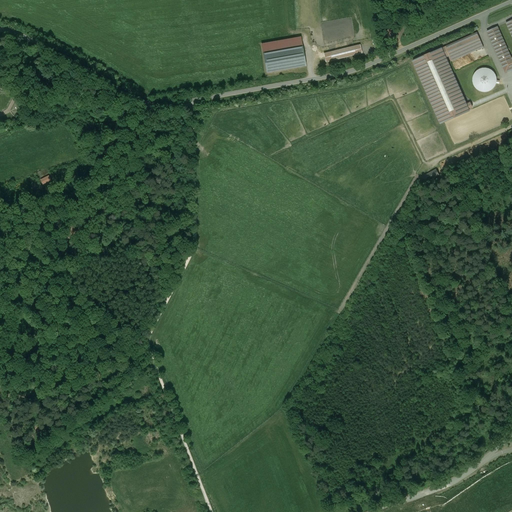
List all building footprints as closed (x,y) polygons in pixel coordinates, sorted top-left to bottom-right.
[(497,27),(487,31),(501,63),(510,59),(510,58),(511,58),(497,27)] [(477,33),(444,47),(448,56),(481,42),(477,33)] [(302,46),(263,53),(266,73),(306,66),(302,46)] [(353,47),(324,54),(326,61),(361,53),(361,52),(355,54),(353,47)] [(483,47),(450,61),(455,71),(487,56),(483,47)] [(466,104),(441,48),(413,61),(440,123),(469,111),(468,109),(472,107),(470,102),(466,104)] [(491,71),(488,69),(485,69),(483,69),(480,70),(477,71),(475,73),(474,76),(473,78),(473,81),(474,84),(475,86),(477,88),(479,90),(482,91),(485,91),(488,91),(490,90),(492,88),(494,86),(495,83),(499,84),(499,81),(495,80),(495,77),(494,75),(493,73),(491,71)] [(436,170),(422,177),(425,183),(439,175),(436,170)]
